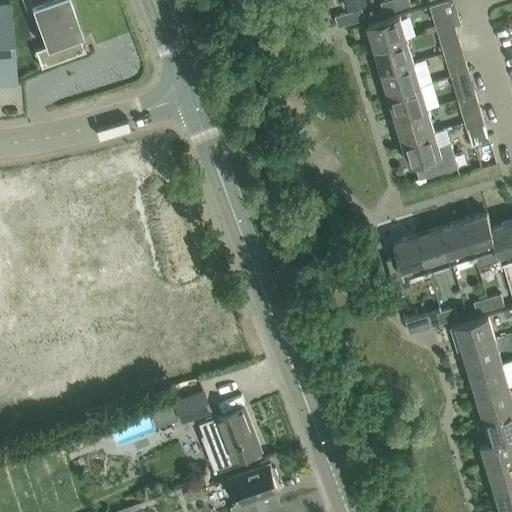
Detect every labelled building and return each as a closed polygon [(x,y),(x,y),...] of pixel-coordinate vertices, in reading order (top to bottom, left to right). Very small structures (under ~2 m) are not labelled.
[(0,0),(0,79),(14,78),(7,0),(0,0)] [(22,0),(25,7),(31,5),(45,44),(33,48),(40,66),(85,49),(84,48),(83,49),(77,34),(81,33),(69,0),(22,0)] [(365,0),(345,0),(348,11),(362,7),(367,5),(365,0)] [(397,7),(395,0),(383,0),(381,1),(385,11),(397,7)] [(423,6),(428,17),(440,12),(435,1),(423,6)] [(362,7),(348,11),(351,21),(365,17),(362,7)] [(351,21),(348,11),(335,15),(338,25),(351,21)] [(407,37),(400,13),(367,23),(375,47),(407,37)] [(434,19),(437,28),(454,23),(451,13),(434,19)] [(457,33),(454,23),(437,28),(440,38),(457,33)] [(414,60),(407,37),(375,47),(382,70),(414,60)] [(448,65),(451,74),(468,69),(465,59),(448,65)] [(421,83),(414,60),(382,70),(389,93),(421,83)] [(471,79),(468,69),(451,74),(454,84),(471,79)] [(428,106),(421,83),(389,93),(395,116),(428,106)] [(462,111),(465,120),(482,115),(479,105),(462,111)] [(435,129),(428,106),(395,116),(402,139),(435,129)] [(489,139),(482,115),(465,120),(472,144),(489,139)] [(435,129),(402,139),(410,163),(415,161),(419,177),(458,165),(450,140),(439,143),(435,129)] [(161,180),(0,206),(0,379),(3,395),(192,364),(161,180)] [(487,210),(464,218),(474,250),(478,264),(500,257),(496,243),(491,225),(492,225),(487,210)] [(474,250),(464,218),(440,225),(450,257),(474,250)] [(511,218),(492,225),(491,225),(496,243),(500,257),(511,253),(511,218)] [(450,257),(440,225),(417,232),(427,265),(450,257)] [(427,265),(417,232),(393,240),(398,254),(386,257),(396,289),(397,288),(397,287),(410,283),(407,271),(427,265)] [(501,291),(487,295),(490,306),(504,302),(501,291)] [(490,306),(487,295),(474,299),(477,310),(490,306)] [(455,305),(441,309),(445,320),(458,316),(455,305)] [(445,320),(441,309),(428,313),(431,324),(445,320)] [(496,337),(489,313),(456,323),(463,347),(496,337)] [(503,360),(496,337),(463,347),(470,370),(503,360)] [(510,383),(503,360),(470,370),(477,393),(510,383)] [(511,407),(511,390),(510,383),(477,393),(484,416),(511,407)] [(175,402),(182,419),(210,408),(204,391),(175,402)] [(231,459),(261,448),(244,404),(199,421),(216,464),(230,458),(231,459)] [(511,407),(484,416),(478,417),(483,432),(485,432),(487,437),(490,436),(491,439),(511,432),(511,407)] [(511,432),(491,439),(481,441),(488,465),(511,458),(511,432)] [(511,483),(511,458),(488,465),(495,489),(511,483)] [(270,461),(228,476),(238,502),(231,505),(233,511),(254,511),(259,511),(254,497),(280,487),(276,478),(278,474),(275,466),(271,464),(270,461)] [(511,508),(511,483),(495,489),(502,511),(511,508)]
